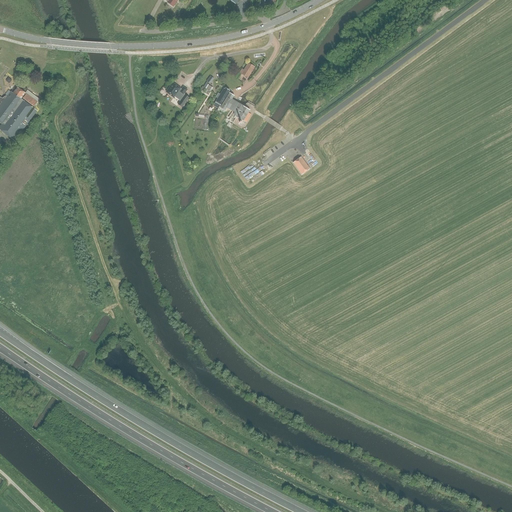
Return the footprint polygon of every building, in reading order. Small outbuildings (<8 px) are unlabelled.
[(248,78),(255,67),(248,63),(243,70),(241,69),(239,73),(248,78)] [(207,82),(203,87),(209,91),(212,87),(207,84),(208,82),(207,82)] [(175,97),(180,91),(181,92),(180,92),(184,95),(188,90),(184,87),(182,90),(181,90),(181,89),(173,83),(166,93),(174,99),(175,97)] [(0,123),(1,124),(0,126),(0,130),(14,141),(36,111),(21,99),(22,98),(25,94),(17,88),(13,94),(11,92),(8,97),(7,98),(6,98),(4,100),(2,99),(0,98),(0,97),(0,123)] [(222,106),(230,93),(229,93),(230,91),(226,88),(225,89),(224,89),(216,102),(222,106)] [(180,91),(175,97),(181,101),(185,96),(184,95),(180,92),(181,92),(180,91)] [(230,93),(222,106),(221,108),(225,111),(226,108),(234,113),(233,115),(237,117),(236,117),(243,122),(245,124),(246,122),(251,114),(248,113),(249,111),(232,99),(234,96),(230,93)] [(25,94),(22,98),(34,107),(37,102),(25,94)] [(181,101),(178,105),(182,108),(190,98),(185,95),(185,96),(181,101)] [(310,169),(301,157),(293,163),(302,175),(310,169)] [(241,171),(243,174),(246,173),(247,175),(255,170),(252,164),(241,171)]
